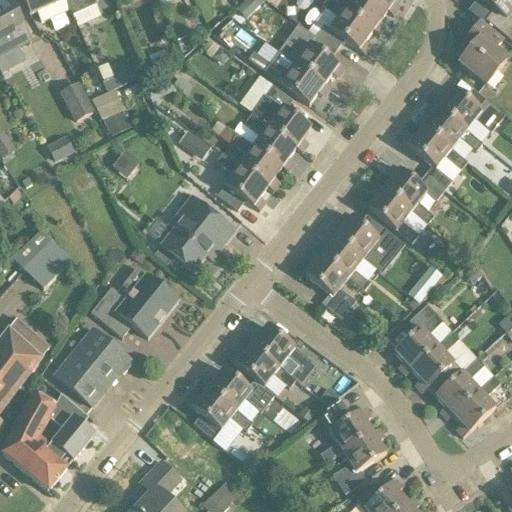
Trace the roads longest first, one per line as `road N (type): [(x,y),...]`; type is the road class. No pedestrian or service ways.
road 1 (residential): [(251,287),(425,65),(436,40),(433,0)]
road 2 (residential): [(511,440),(462,467),(443,467),(378,381),(251,287)]
road 3 (residential): [(68,511),(251,287)]
